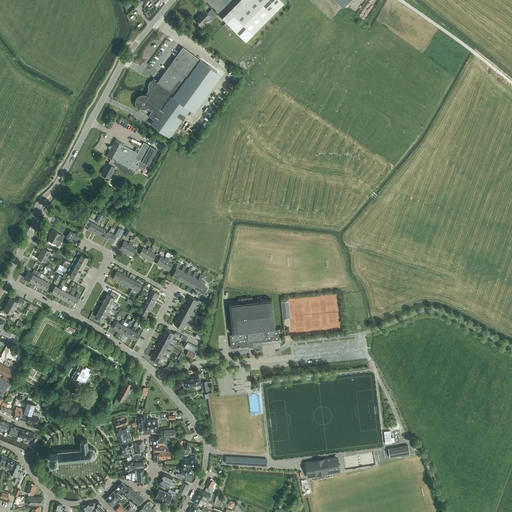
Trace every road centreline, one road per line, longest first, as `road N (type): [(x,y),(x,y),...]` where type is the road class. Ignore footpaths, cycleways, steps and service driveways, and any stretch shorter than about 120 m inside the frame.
road 1 (residential): [(511,347),(426,310),(361,334),(293,341),(272,359)]
road 2 (tertiary): [(53,189),(126,57),(172,0)]
road 3 (unclassified): [(180,511),(206,445),(157,378)]
road 4 (track): [(511,82),(399,0)]
